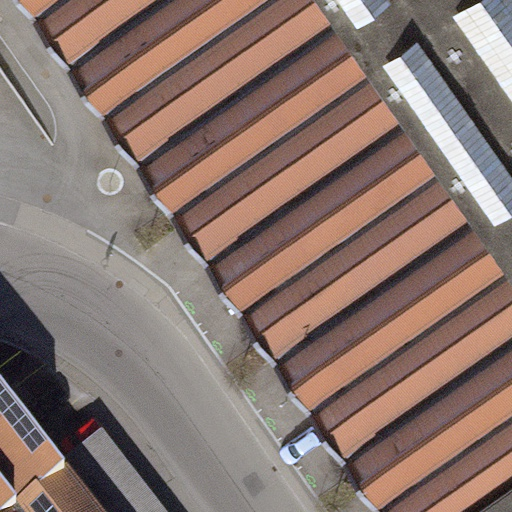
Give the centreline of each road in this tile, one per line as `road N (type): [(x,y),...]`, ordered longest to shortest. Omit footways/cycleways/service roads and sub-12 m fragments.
road 1 (unclassified): [(128,337),(250,511)]
road 2 (residential): [(0,275),(43,287),(128,337)]
